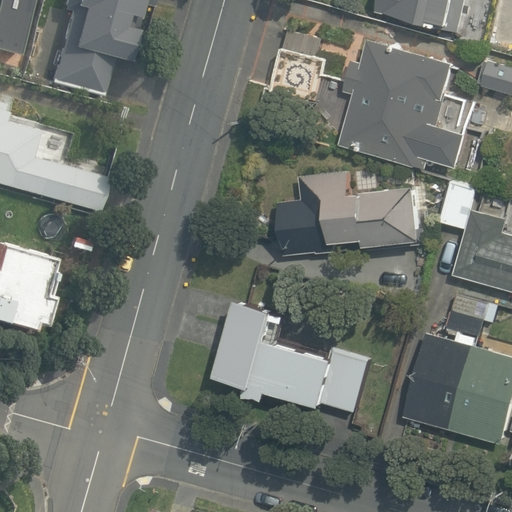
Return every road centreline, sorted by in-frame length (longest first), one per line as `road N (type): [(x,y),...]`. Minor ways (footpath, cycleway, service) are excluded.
road 1 (secondary): [(225,0),(104,433)]
road 2 (residential): [(104,433),(405,511)]
